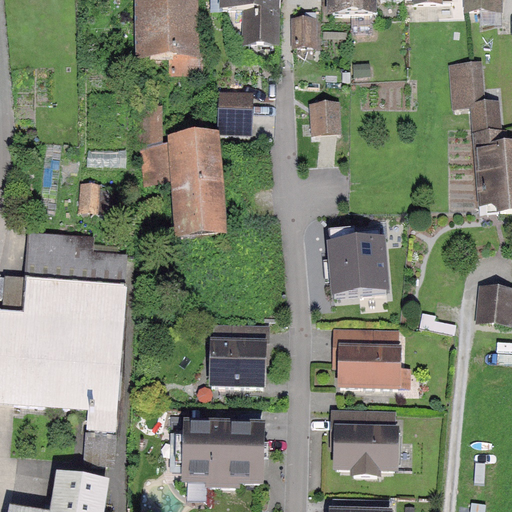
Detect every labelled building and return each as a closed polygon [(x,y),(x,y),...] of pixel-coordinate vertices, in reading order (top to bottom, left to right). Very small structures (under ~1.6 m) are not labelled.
[(198,56),(197,0),(139,0),(141,62),(171,61),(171,78),(203,77),(202,56),(198,56)] [(278,50),(278,0),(224,0),(224,15),(248,16),(245,50),(278,50)] [(373,0),(333,0),(333,19),(374,18),(373,0)] [(467,0),(468,13),(500,13),(500,0),(467,0)] [(308,24),(308,50),(321,50),(321,24),(308,24)] [(476,109),(473,71),(454,72),(456,111),(476,109)] [(257,139),(257,94),(222,94),(222,139),(257,139)] [(476,109),(478,138),(499,136),(497,107),(476,109)] [(340,136),(339,108),(314,109),(316,137),(340,136)] [(501,215),(511,214),(511,150),(504,151),(503,136),(499,136),(478,138),(483,206),(500,204),(501,215)] [(222,237),(214,142),(175,145),(181,240),(222,237)] [(105,216),(105,185),(84,185),(85,216),(105,216)] [(0,405),(92,413),(90,433),(116,435),(127,291),(90,288),(92,258),(74,257),(75,242),(32,238),(28,283),(0,280),(0,405)] [(389,249),(327,254),(331,312),(394,306),(389,249)] [(511,292),(487,290),(483,329),(511,331),(511,292)] [(214,390),(264,390),(266,335),(214,334),(214,390)] [(343,337),(342,390),(400,391),(401,338),(343,337)] [(338,419),(337,472),(396,473),(397,420),(338,419)] [(261,490),(263,431),(189,429),(187,487),(261,490)] [(105,511),(109,489),(39,478),(33,511),(105,511)]
